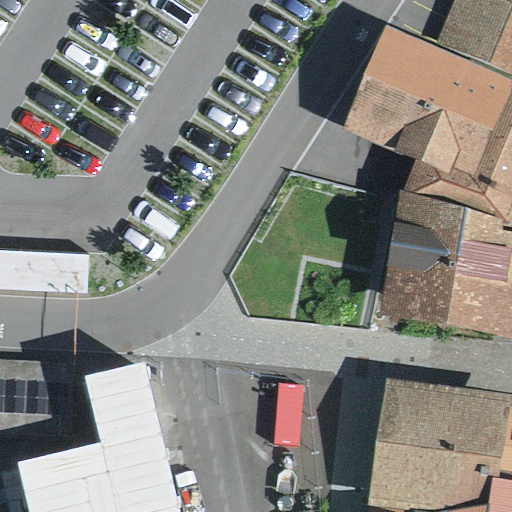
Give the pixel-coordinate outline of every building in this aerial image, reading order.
[(511,18),(469,0),(465,0),(446,47),(511,75),(511,18)] [(409,199),(511,228),(511,118),(500,113),(506,97),(398,51),(364,130),(435,160),(422,190),(414,187),(409,199)] [(495,322),(502,286),(511,287),(511,243),(508,242),(511,232),(420,205),(403,307),(495,322)] [(0,276),(90,279),(91,239),(0,236),(0,276)] [(0,436),(61,442),(65,376),(0,372),(0,436)] [(388,497),(440,506),(438,511),(496,511),(500,489),(511,490),(511,418),(402,404),(388,497)] [(511,511),(511,490),(500,489),(496,511),(511,511)]
